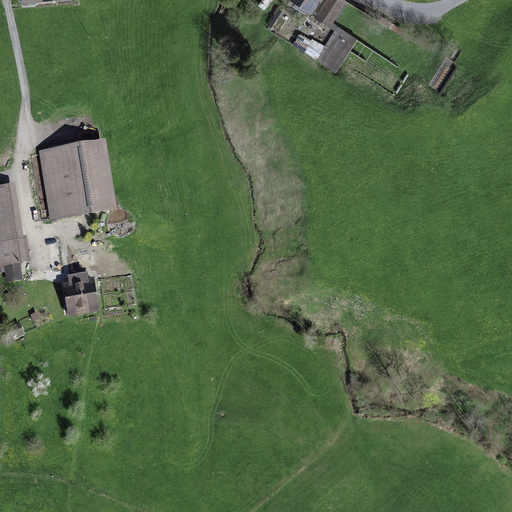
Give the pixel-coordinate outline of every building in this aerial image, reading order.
[(287,0),(287,2),(308,15),(309,14),(317,0),(287,0)] [(333,22),(346,0),(317,0),(309,14),(335,30),(338,25),(333,22)] [(355,41),(357,37),(338,25),(335,30),(317,59),(336,71),(342,62),(355,41)] [(109,143),(42,151),(50,222),(117,214),(109,143)] [(16,186),(0,188),(0,273),(7,272),(9,283),(24,281),(22,265),(28,264),(16,186)] [(94,278),(63,282),(68,317),(100,312),(94,278)]
